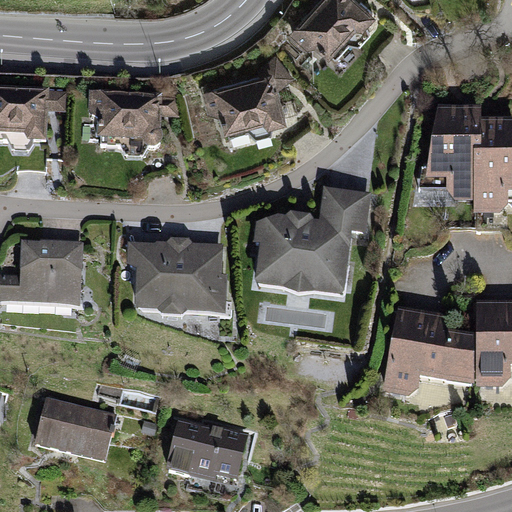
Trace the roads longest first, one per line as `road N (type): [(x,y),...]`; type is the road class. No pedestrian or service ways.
road 1 (residential): [(511,21),(423,56),(348,143),(276,190),(197,215),(0,208)]
road 2 (secondary): [(248,0),(209,30),(176,40),(0,36)]
